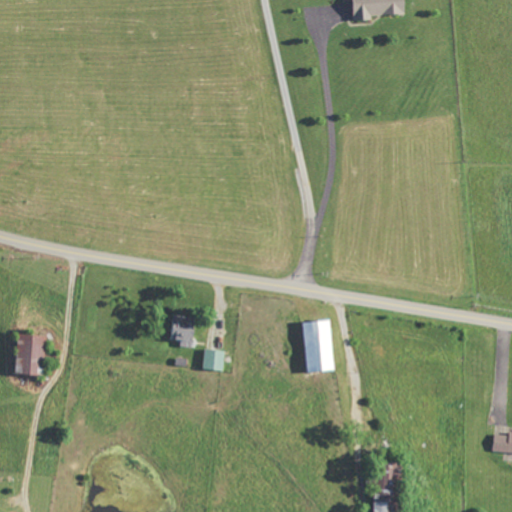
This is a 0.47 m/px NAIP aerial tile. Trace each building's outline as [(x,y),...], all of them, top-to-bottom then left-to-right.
[(354,0),(355,21),(373,20),(373,16),(407,14),(406,0),(354,0)] [(196,347),(196,317),(174,317),(173,340),(182,340),(181,347),(196,347)] [(304,323),(310,374),(338,371),(331,320),(304,323)] [(18,374),(40,375),(40,368),(47,369),(48,336),(20,335),(18,374)] [(225,371),(226,351),(205,350),(204,370),(225,371)] [(494,451),(511,452),(511,432),(510,433),(509,436),(496,435),(494,451)]
